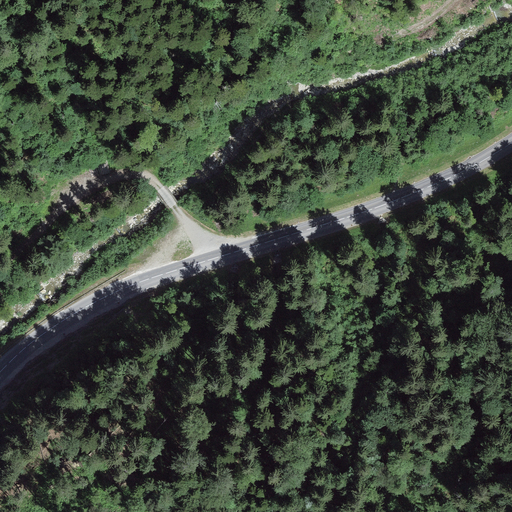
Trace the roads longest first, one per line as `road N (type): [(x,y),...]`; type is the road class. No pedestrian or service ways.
road 1 (tertiary): [(511,142),(411,194),(133,284),(40,335),(0,371)]
road 2 (track): [(214,258),(139,173),(95,182),(0,265)]
